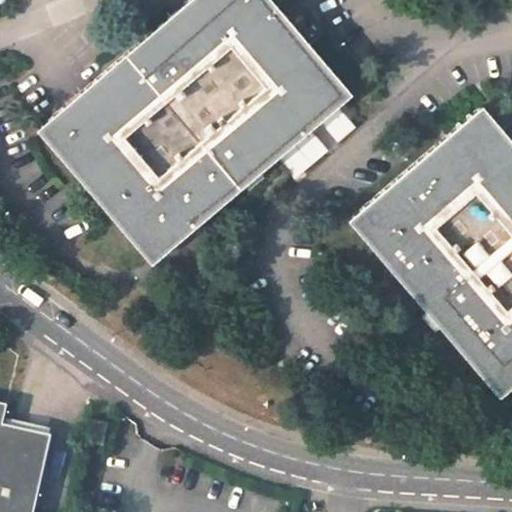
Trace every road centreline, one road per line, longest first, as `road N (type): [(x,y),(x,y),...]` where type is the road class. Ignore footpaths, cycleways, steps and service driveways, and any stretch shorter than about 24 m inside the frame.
road 1 (residential): [(511,421),(387,405),(333,376),(294,322),(280,264),(284,226),(305,195),(403,101),(429,54)]
road 2 (secondary): [(0,285),(177,411),(269,452),(355,475),(511,489)]
road 3 (unknown): [(0,145),(22,189),(75,244)]
